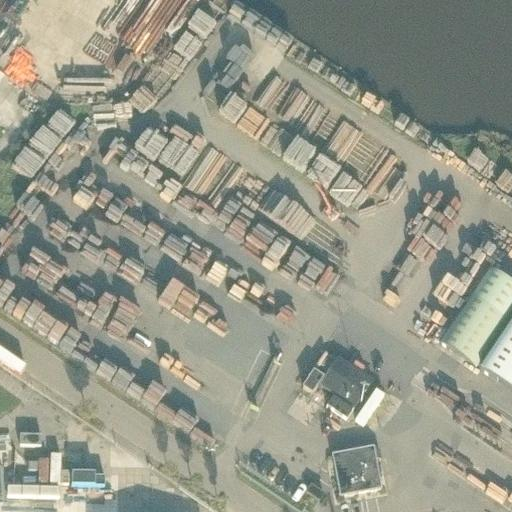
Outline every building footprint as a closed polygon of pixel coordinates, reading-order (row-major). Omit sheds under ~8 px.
[(511,315),(511,286),(488,271),(439,346),(476,370),(511,315)] [(197,305),(202,298),(172,278),(167,285),(197,305)] [(511,329),(482,374),(511,394),(511,329)] [(319,390),(353,413),(372,384),(338,361),(319,390)] [(312,398),(322,382),(313,376),(303,391),(312,398)] [(326,413),(345,426),(352,416),(332,403),(326,413)] [(40,451),(40,440),(19,439),(18,450),(40,451)] [(339,501),(380,493),(373,451),(331,459),(339,501)] [(318,505),(323,497),(310,489),(305,496),(318,505)]
